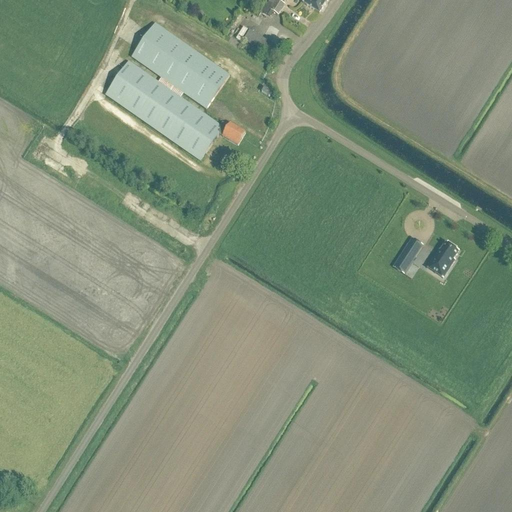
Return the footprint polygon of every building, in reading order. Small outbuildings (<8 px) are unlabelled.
[(285,6),(276,0),(269,0),(268,3),(267,3),(262,11),(260,9),(257,14),(265,19),(267,15),(271,18),(274,13),(279,16),(285,6)] [(320,16),(327,5),(319,0),(305,0),(303,5),(320,16)] [(259,24),(247,27),(249,37),(262,35),(259,24)] [(162,80),(159,84),(129,64),(106,97),(201,162),(219,135),(238,147),(246,135),(230,125),(228,128),(223,125),(221,127),(181,100),(184,95),(207,110),(230,76),(156,25),(133,59),(162,80)] [(270,98),(273,94),(265,89),(262,94),(270,98)] [(402,276),(423,248),(412,240),(392,268),(402,276)] [(440,248),(427,266),(443,277),(456,259),(454,258),(460,250),(447,241),(441,249),(440,248)]
